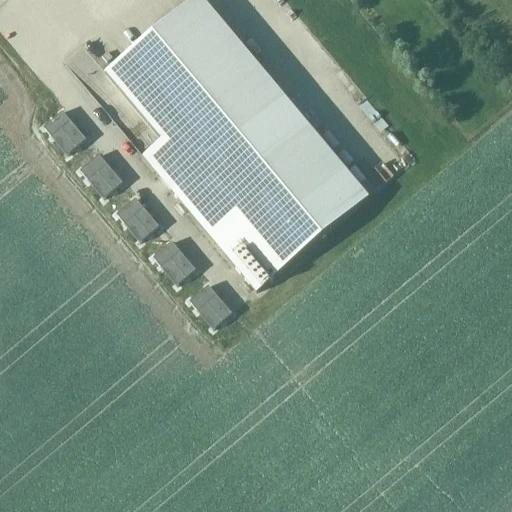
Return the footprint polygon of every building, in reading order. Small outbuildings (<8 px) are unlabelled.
[(256,293),(366,201),(198,0),(194,0),(105,76),(161,143),(143,158),(256,293)] [(75,48),(60,61),(88,93),(103,79),(75,48)] [(342,107),(326,126),(351,147),(366,129),(342,107)] [(371,138),(354,153),(364,165),(381,150),(371,138)] [(363,168),(374,179),(391,163),(381,151),(363,168)] [(348,155),(338,163),(363,192),(373,184),(348,155)]
